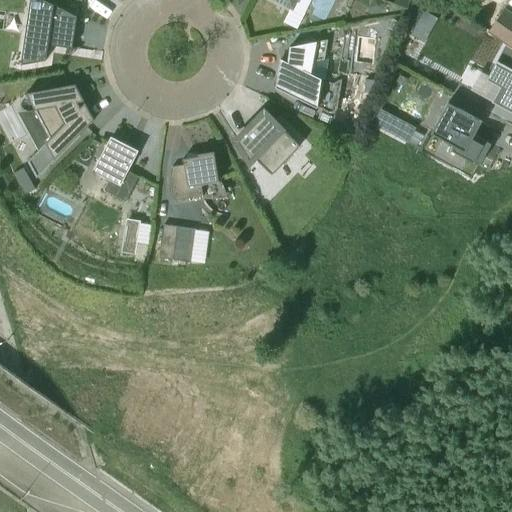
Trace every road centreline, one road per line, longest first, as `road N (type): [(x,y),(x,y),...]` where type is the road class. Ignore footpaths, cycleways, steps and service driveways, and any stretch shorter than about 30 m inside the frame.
road 1 (primary): [(281,511),(226,440),(192,415),(136,392)]
road 2 (residential): [(194,11),(169,8),(146,18),(131,52),(138,76),(157,92),(194,92)]
